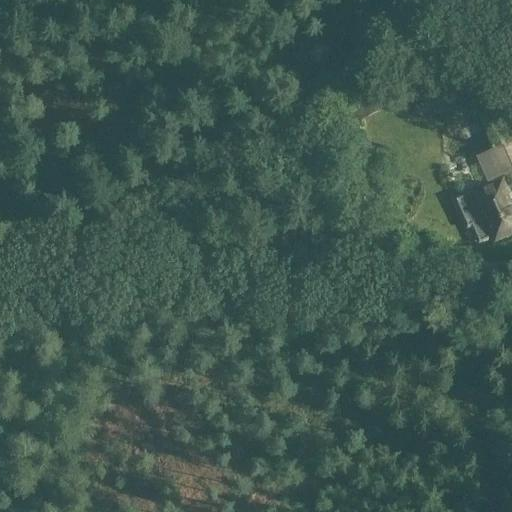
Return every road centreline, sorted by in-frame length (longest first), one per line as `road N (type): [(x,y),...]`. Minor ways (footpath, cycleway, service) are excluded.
road 1 (track): [(511,264),(0,280)]
road 2 (track): [(511,114),(461,0)]
